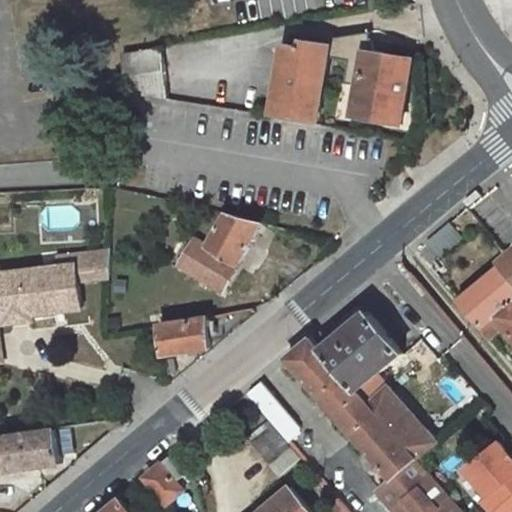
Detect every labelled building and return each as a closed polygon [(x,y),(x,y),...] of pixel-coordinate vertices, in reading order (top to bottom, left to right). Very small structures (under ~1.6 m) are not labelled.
[(386,10),(384,0),(366,0),(368,12),(386,10)] [(307,51),(286,48),(276,117),(320,124),(330,61),(352,64),(349,86),(362,88),(357,117),(403,125),(413,58),(376,53),(373,32),(334,38),(332,46),(308,43),(307,51)] [(165,44),(126,51),(132,88),(171,96),(165,44)] [(210,245),(182,229),(165,256),(223,291),(265,224),(228,215),(210,245)] [(113,249),(90,251),(92,282),(115,281),(113,249)] [(511,265),(509,262),(462,303),(494,340),(507,329),(511,334),(511,265)] [(85,263),(7,275),(12,309),(47,303),(48,312),(90,306),(85,263)] [(361,300),(316,337),(360,388),(382,372),(406,353),(361,300)] [(12,309),(13,317),(48,312),(47,303),(12,309)] [(203,314),(202,303),(166,309),(167,314),(161,315),(162,321),(203,314)] [(209,315),(162,323),(168,354),(215,347),(209,315)] [(292,357),(392,479),(379,490),(397,511),(465,511),(418,456),(360,388),(316,337),(292,357)] [(382,372),(360,388),(418,456),(440,439),(382,372)] [(264,381),(251,392),(275,423),(285,435),(299,425),(264,381)] [(451,405),(437,416),(443,424),(457,413),(451,405)] [(275,423),(253,442),(280,476),(302,457),(285,435),(275,423)] [(4,437),(11,472),(64,464),(59,429),(4,437)] [(485,500),(494,511),(496,511),(511,498),(511,455),(499,441),(467,469),(490,496),(485,500)] [(172,504),(186,492),(181,487),(185,483),(182,479),(186,476),(172,459),(150,478),(172,504)] [(310,511),(290,488),(261,511),(310,511)] [(511,511),(511,498),(496,511),(511,511)] [(135,511),(125,499),(109,511),(135,511)] [(346,511),(337,500),(327,507),(330,511),(346,511)]
